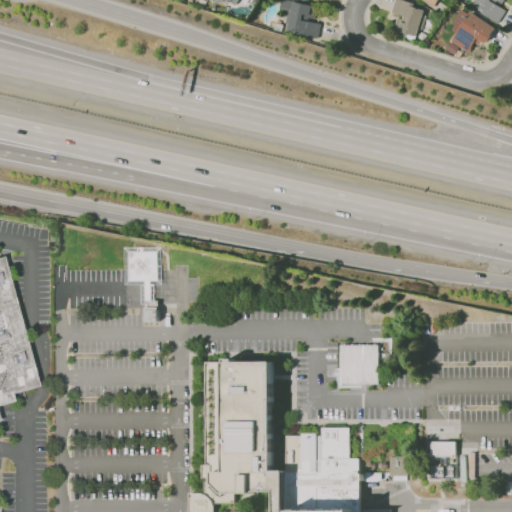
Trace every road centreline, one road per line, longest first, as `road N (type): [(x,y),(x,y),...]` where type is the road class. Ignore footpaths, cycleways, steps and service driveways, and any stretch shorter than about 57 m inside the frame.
road 1 (motorway): [(46,201),(504,284)]
road 2 (motorway): [(511,140),(181,31)]
road 3 (motorway): [(337,138),(0,60)]
road 4 (motorway): [(249,182),(511,240)]
road 5 (motorway): [(0,126),(249,182)]
road 6 (residential): [(511,61),(498,76),(474,80),(375,49),(354,29),(358,0)]
road 7 (motorway): [(511,178),(337,138)]
road 8 (motorway): [(0,150),(155,180)]
